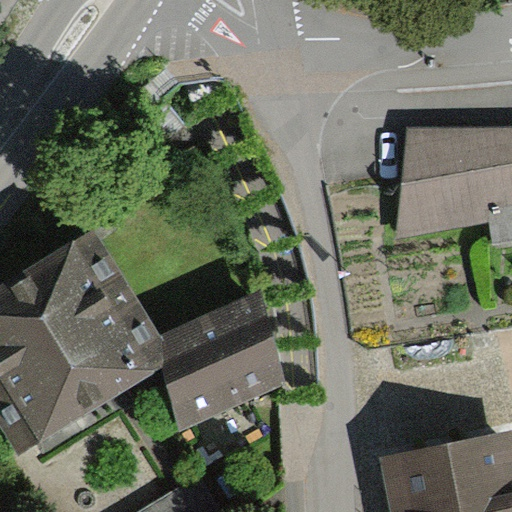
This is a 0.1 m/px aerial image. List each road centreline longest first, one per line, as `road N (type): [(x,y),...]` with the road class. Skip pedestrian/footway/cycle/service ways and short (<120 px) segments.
road 1 (residential): [(261,52),(313,216),(327,297),(331,511)]
road 2 (residential): [(511,34),(261,52)]
road 3 (tertiary): [(0,132),(87,0)]
